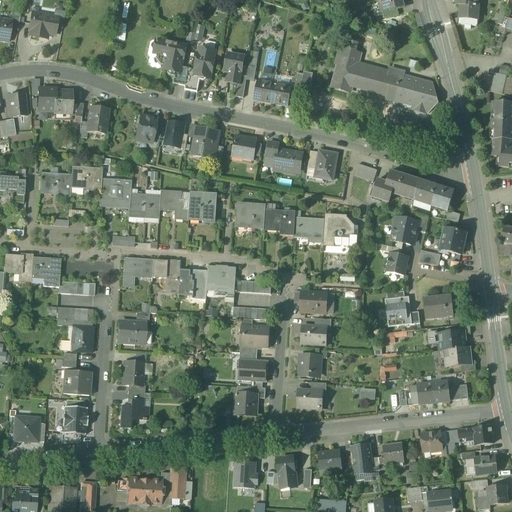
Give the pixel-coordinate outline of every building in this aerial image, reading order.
[(402,6),(400,0),(385,0),(378,2),(379,7),(382,9),(383,14),(397,11),(400,10),(402,6)] [(476,7),(476,0),(455,0),(456,1),(456,4),(457,5),(459,7),(461,7),(460,18),(477,19),(478,7),(476,7)] [(300,5),(303,12),(310,9),(306,2),(300,5)] [(63,5),(55,4),(54,11),(61,12),(63,5)] [(397,11),(383,14),(384,20),(398,17),(397,11)] [(55,29),(62,30),(64,15),(55,13),(54,19),(57,19),(55,29)] [(30,36),(46,39),(47,35),(54,36),(55,29),(57,19),(54,19),(32,15),(29,31),(30,32),(30,36)] [(10,30),(18,31),(20,18),(11,17),(10,23),(11,23),(10,30)] [(477,19),(460,18),(459,26),(476,27),(477,19)] [(0,40),(8,42),(10,30),(11,23),(10,23),(0,21),(0,40)] [(196,36),(195,36),(194,41),(201,42),(204,28),(198,27),(196,36)] [(156,41),(156,43),(154,51),(157,55),(160,56),(159,59),(162,63),(165,64),(164,71),(175,73),(180,74),(181,68),(183,60),(184,61),(186,47),(158,41),(157,41),(156,41)] [(354,44),(342,41),(335,65),(337,66),(332,88),(350,93),(352,87),(358,65),(361,56),(351,53),(354,44)] [(156,58),(159,59),(160,56),(157,55),(154,51),(156,43),(153,42),(151,44),(148,56),(150,59),(154,60),(156,58)] [(206,43),(204,50),(214,52),(216,45),(206,43)] [(216,53),(214,52),(204,50),(199,49),(195,71),(194,75),(194,77),(197,77),(197,80),(200,81),(202,81),(202,79),(210,80),(216,53)] [(249,66),(256,67),(258,53),(251,52),(249,66)] [(237,86),(238,86),(240,77),(243,58),(232,56),(232,58),(227,57),(224,70),(230,72),(229,75),(227,76),(226,82),(228,84),(237,86)] [(389,73),(358,65),(352,87),(388,97),(387,101),(394,103),(393,106),(413,111),(413,112),(426,115),(426,114),(427,115),(438,105),(432,85),(403,77),(404,73),(396,71),(390,70),(389,73)] [(249,66),(247,78),(246,81),(255,82),(257,68),(256,67),(249,66)] [(173,85),(185,87),(188,73),(189,70),(181,68),(180,74),(175,73),(173,85)] [(194,75),(188,73),(185,87),(185,91),(197,94),(200,81),(197,80),(197,77),(194,77),(194,75)] [(313,75),(304,73),(301,91),(309,92),(313,75)] [(260,82),(275,84),(276,77),(262,74),(260,82)] [(294,88),(301,90),(303,75),(297,74),(294,88)] [(490,94),(502,96),(506,78),(494,75),(490,94)] [(243,100),(246,81),(247,78),(240,77),(238,86),(237,86),(235,99),(243,100)] [(290,80),(276,77),(275,84),(288,87),(290,80)] [(39,80),(30,81),(31,97),(38,97),(39,90),(39,80)] [(254,100),(271,104),(275,84),(260,82),(258,81),(254,100)] [(288,87),(275,84),(271,104),(289,107),(293,88),(288,87)] [(38,112),(54,113),(55,93),(55,91),(39,90),(38,97),(38,112)] [(71,93),(55,93),(54,113),(54,114),(70,115),(71,106),(71,93)] [(8,96),(10,119),(26,117),(24,95),(8,96)] [(74,118),(81,119),(83,105),(76,104),(76,106),(75,115),(74,118)] [(494,141),(495,141),(511,141),(511,104),(501,104),(493,104),(493,114),(495,114),(495,123),(492,123),(492,133),(495,133),(494,141)] [(87,134),(103,136),(104,127),(106,127),(108,110),(90,108),(88,125),(87,134)] [(147,145),(149,146),(152,144),(153,141),(152,140),(152,138),(156,121),(155,120),(155,121),(149,120),(149,119),(140,117),(135,142),(146,144),(147,145)] [(13,121),(5,122),(8,138),(15,137),(13,121)] [(152,138),(159,140),(163,122),(156,121),(152,138)] [(174,149),(179,150),(182,136),(184,127),(168,123),(163,147),(165,147),(165,144),(174,146),(174,149)] [(79,139),(86,140),(87,134),(88,125),(81,124),(81,125),(80,130),(79,139)] [(191,124),(188,137),(195,138),(196,129),(197,125),(191,124)] [(192,155),(215,159),(217,148),(220,134),(196,129),(195,138),(191,155),(191,158),(192,155)] [(179,150),(185,151),(188,137),(182,136),(179,150)] [(231,158),(253,162),(254,157),(256,145),(256,143),(245,141),(245,139),(235,137),(231,158)] [(511,141),(495,141),(493,158),(501,159),(500,168),(509,169),(510,166),(511,166),(511,141)] [(265,165),(275,166),(277,151),(278,152),(279,145),(269,143),(265,165)] [(254,157),(260,158),(262,146),(256,145),(254,157)] [(215,159),(222,161),(224,149),(217,148),(215,159)] [(280,171),(295,173),(299,170),(300,170),(302,156),(278,152),(277,151),(275,166),(281,167),(280,171)] [(323,180),(332,182),(337,155),(319,153),(319,156),(316,169),(316,173),(315,176),(324,177),(323,180)] [(307,171),(314,172),(315,169),(316,169),(319,156),(310,154),(307,171)] [(355,176),(373,183),(377,172),(359,166),(355,176)] [(85,192),(100,192),(101,180),(101,170),(87,169),(87,170),(71,169),(71,176),(70,187),(86,188),(85,192)] [(392,194),(414,202),(418,182),(390,173),(386,184),(377,181),(371,198),(389,203),(392,194)] [(70,195),(70,187),(71,176),(57,175),(57,176),(49,176),(41,175),(40,193),(55,194),(55,198),(69,199),(70,195)] [(0,178),(0,198),(10,199),(9,200),(11,200),(10,204),(23,205),(25,177),(5,176),(5,178),(0,178)] [(99,208),(129,210),(130,195),(131,182),(101,180),(100,192),(99,208)] [(414,202),(431,207),(436,187),(418,182),(414,202)] [(70,187),(70,195),(86,196),(85,192),(86,188),(70,187)] [(453,193),(436,187),(431,207),(447,212),(453,193)] [(188,222),(188,219),(189,212),(183,212),(184,202),(181,202),(182,193),(160,192),(160,197),(159,212),(175,213),(174,221),(188,222)] [(183,212),(189,212),(190,194),(182,193),(181,202),(184,202),(183,212)] [(190,194),(189,212),(188,219),(207,220),(207,223),(214,224),(216,196),(190,194)] [(128,218),(143,219),(145,196),(130,195),(129,210),(128,218)] [(158,220),(159,212),(160,197),(145,196),(143,219),(158,220)] [(429,213),(431,207),(414,202),(413,208),(429,213)] [(238,205),(236,224),(252,225),(251,229),(263,230),(263,229),(264,229),(265,211),(265,207),(238,205)] [(85,212),(68,211),(68,218),(85,219),(85,212)] [(280,237),(293,238),(294,219),(295,213),(275,212),(268,211),(267,230),(280,230),(280,237)] [(446,221),(458,224),(460,216),(448,212),(446,221)] [(334,246),(335,234),(353,235),(354,231),(354,227),(346,226),(346,218),(325,217),(324,221),(323,245),(334,246)] [(417,232),(425,234),(428,219),(420,217),(419,224),(417,232)] [(312,244),(323,245),(324,221),(294,219),(293,238),(293,239),(313,240),(312,244)] [(403,245),(411,246),(415,244),(415,243),(417,232),(419,224),(396,219),(391,242),(397,243),(403,245)] [(511,258),(511,229),(504,228),(501,245),(507,246),(505,256),(510,258),(511,258)] [(441,252),(460,256),(462,244),(463,244),(465,234),(444,230),(442,242),(443,242),(441,252)] [(357,232),(354,231),(353,235),(335,234),(334,246),(349,246),(348,250),(350,249),(352,249),(354,248),(356,246),(357,232)] [(111,247),(126,248),(127,242),(127,239),(112,238),(111,247)] [(381,252),(398,256),(399,250),(396,249),(382,246),(381,252)] [(419,264),(437,267),(439,256),(421,252),(419,264)] [(386,274),(404,277),(408,258),(390,254),(386,274)] [(31,284),(31,277),(32,259),(32,256),(26,255),(26,257),(4,256),(3,270),(3,271),(21,272),(21,283),(31,284)] [(60,260),(32,259),(31,277),(43,278),(43,287),(58,289),(59,283),(60,260)] [(133,275),(151,276),(152,262),(124,260),(122,288),(133,288),(133,278),(133,275)] [(168,291),(178,292),(180,271),(180,263),(152,262),(151,276),(151,279),(168,280),(168,291)] [(208,267),(208,274),(207,290),(226,291),(225,296),(234,297),(234,294),(234,293),(235,282),(236,269),(208,267)] [(206,295),(207,290),(208,274),(190,272),(180,271),(178,292),(178,293),(191,294),(191,300),(206,301),(206,295)] [(304,313),(325,315),(326,295),(301,293),(301,305),(305,305),(304,313)] [(335,295),(326,295),(325,315),(334,315),(335,295)] [(423,299),(426,322),(454,318),(451,296),(423,299)] [(387,301),(385,301),(388,329),(412,326),(410,314),(406,315),(405,299),(404,299),(387,301)] [(141,304),(140,314),(149,315),(149,305),(141,304)] [(205,312),(205,318),(218,319),(218,310),(208,309),(208,312),(205,312)] [(418,313),(410,314),(412,326),(420,325),(418,313)] [(144,325),(148,325),(149,315),(140,314),(136,314),(135,324),(144,324),(144,325)] [(327,330),(331,330),(331,321),(315,320),(314,328),(325,329),(325,330),(327,330)] [(142,345),(143,345),(143,333),(144,325),(144,324),(135,324),(120,323),(119,344),(142,345)] [(463,333),(463,336),(470,335),(469,326),(454,328),(454,334),(463,333)] [(253,349),(268,350),(269,329),(252,328),(241,327),(241,328),(243,328),(242,347),(240,347),(239,348),(253,349)] [(301,346),(324,347),(325,330),(325,329),(314,328),(302,327),(301,346)] [(73,353),(91,355),(93,329),(92,329),(79,328),(75,328),(73,353)] [(146,333),(143,333),(143,345),(150,346),(151,344),(152,334),(150,333),(146,333)] [(434,345),(439,344),(439,343),(442,343),(441,336),(438,336),(438,334),(438,333),(428,334),(429,343),(434,342),(434,345)] [(454,334),(441,336),(442,343),(439,343),(439,344),(440,352),(447,352),(465,350),(463,336),(463,333),(454,334)] [(394,334),(383,335),(384,346),(395,345),(395,339),(394,334)] [(202,343),(194,343),(194,352),(201,352),(202,343)] [(468,349),(465,350),(447,352),(448,359),(446,359),(447,367),(460,366),(470,365),(468,349)] [(299,377),(309,378),(309,376),(319,376),(320,360),(320,359),(313,358),(300,357),(299,377)] [(251,389),(262,390),(263,383),(266,383),(267,363),(252,362),(239,361),(239,362),(242,363),(241,372),(238,372),(237,382),(252,383),(251,389)] [(128,387),(141,387),(142,376),(143,365),(124,363),(122,387),(128,387)] [(460,366),(461,374),(473,372),(472,364),(470,365),(460,366)] [(152,365),(143,365),(142,376),(151,377),(152,365)] [(63,395),(88,397),(90,374),(65,372),(63,395)] [(441,384),(432,385),(434,404),(449,402),(447,383),(441,384)] [(321,393),(326,394),(326,385),(311,384),(311,392),(321,393)] [(432,385),(417,387),(417,393),(419,406),(434,404),(432,385)] [(467,386),(459,387),(461,401),(468,400),(467,386)] [(453,402),(461,401),(459,387),(451,388),(453,402)] [(256,400),(264,400),(265,390),(262,390),(251,389),(250,396),(257,397),(256,400)] [(361,390),(360,400),(375,401),(376,391),(361,390)] [(297,410),(320,411),(321,393),(311,392),(298,391),(297,410)] [(399,394),(400,407),(407,407),(406,393),(399,394)] [(235,415),(256,416),(256,400),(257,397),(250,396),(236,396),(235,415)] [(119,429),(130,430),(131,421),(148,422),(149,409),(143,408),(144,401),(130,400),(130,401),(130,407),(121,407),(119,429)] [(59,434),(59,435),(61,435),(80,436),(85,437),(85,435),(84,435),(85,428),(87,428),(87,427),(86,427),(87,419),(87,418),(86,418),(87,410),(83,409),(65,408),(64,408),(64,409),(64,415),(63,415),(62,428),(63,428),(62,434),(59,434)] [(4,418),(0,421),(0,426),(2,429),(8,423),(4,418)] [(38,425),(39,419),(15,418),(13,442),(37,443),(38,425)] [(473,430),(474,438),(475,447),(493,445),(491,428),(473,430)] [(459,440),(466,439),(474,438),(473,430),(458,432),(459,440)] [(446,433),(447,446),(448,456),(454,455),(453,444),(460,443),(459,440),(458,432),(446,433)] [(429,451),(430,453),(441,452),(442,452),(441,447),(440,434),(421,436),(423,452),(429,451)] [(61,435),(61,445),(80,443),(80,436),(61,435)] [(475,447),(474,438),(466,439),(467,447),(475,447)] [(385,466),(394,465),(405,463),(402,445),(383,448),(384,458),(385,466)] [(355,477),(356,481),(364,480),(363,475),(372,474),(370,460),(369,447),(352,449),(352,450),(353,458),(355,477)] [(318,455),(320,472),(341,470),(339,452),(318,455)] [(462,455),(462,462),(466,462),(475,461),(475,460),(475,453),(462,455)] [(277,476),(279,476),(295,474),(293,458),(284,459),(284,461),(276,461),(277,476)] [(384,458),(377,459),(379,472),(386,471),(385,466),(384,458)] [(475,461),(476,476),(496,474),(494,458),(475,460),(475,461)] [(379,477),(379,472),(377,459),(370,460),(372,474),(372,478),(379,477)] [(467,477),(476,476),(475,461),(466,462),(467,477)] [(256,464),(235,463),(233,489),(248,490),(249,486),(255,486),(258,487),(258,476),(255,475),(256,464)] [(406,471),(405,463),(394,465),(395,472),(406,471)] [(160,474),(160,482),(161,482),(160,500),(171,500),(183,501),(184,483),(185,470),(170,469),(170,475),(160,474)] [(303,489),(311,490),(312,471),(304,471),(303,489)] [(406,474),(407,485),(419,484),(418,473),(406,474)] [(296,489),(295,474),(279,476),(280,490),(296,489)] [(372,482),(372,478),(372,474),(363,475),(364,480),(364,483),(372,482)] [(129,480),(128,483),(128,494),(127,504),(138,504),(138,507),(141,509),(146,510),(149,507),(149,505),(160,506),(160,500),(161,482),(160,482),(151,481),(151,483),(139,482),(139,481),(129,480)] [(117,493),(128,494),(128,483),(118,482),(117,493)] [(183,501),(190,502),(191,484),(184,483),(183,501)] [(78,511),(89,511),(91,485),(81,484),(79,507),(78,511)] [(488,492),(488,498),(489,506),(490,506),(507,504),(505,487),(487,489),(488,492)] [(74,492),(76,492),(77,490),(48,488),(46,511),(75,511),(76,503),(73,503),(72,511),(49,511),(51,491),(74,492)] [(407,490),(409,503),(422,502),(421,489),(407,490)] [(49,511),(72,511),(73,503),(74,492),(51,491),(49,511)] [(35,511),(37,502),(37,499),(35,499),(35,493),(15,492),(14,500),(12,500),(11,509),(12,509),(11,511),(35,511)] [(451,501),(458,500),(458,492),(450,493),(451,501)] [(116,503),(127,504),(128,494),(117,493),(116,503)] [(429,506),(429,509),(431,509),(434,511),(433,511),(439,511),(452,511),(451,501),(452,501),(451,501),(450,493),(428,495),(429,506)] [(490,510),(490,506),(489,506),(488,498),(478,499),(476,499),(478,511),(490,510)] [(374,502),(375,505),(375,511),(393,511),(392,500),(374,502)] [(317,511),(345,511),(346,502),(318,501),(317,511)]
